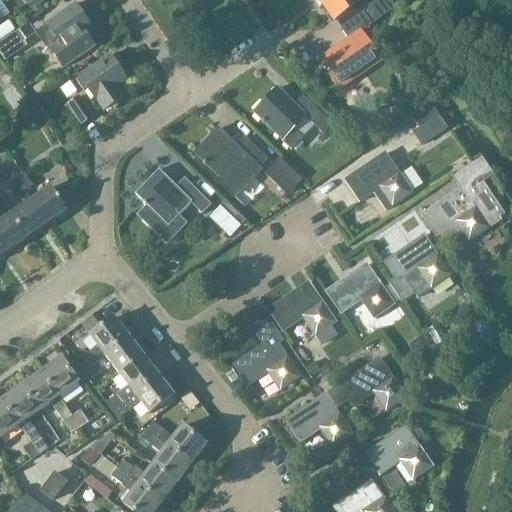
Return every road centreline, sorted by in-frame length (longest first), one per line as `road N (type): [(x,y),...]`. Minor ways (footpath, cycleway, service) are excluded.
road 1 (residential): [(106,258),(102,156),(185,95)]
road 2 (residential): [(218,511),(242,483),(241,437),(170,342)]
road 3 (residential): [(170,342),(324,237)]
road 4 (residential): [(0,331),(106,258)]
